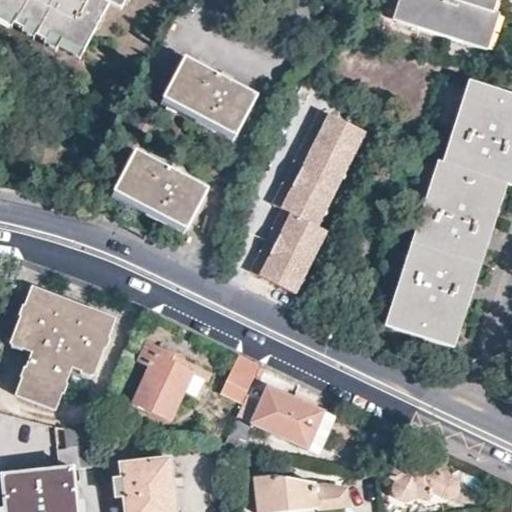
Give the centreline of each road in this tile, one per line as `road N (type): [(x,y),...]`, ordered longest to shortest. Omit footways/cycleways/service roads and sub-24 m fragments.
road 1 (tertiary): [(511,430),(101,234),(0,210)]
road 2 (tertiary): [(0,237),(125,276),(511,458)]
